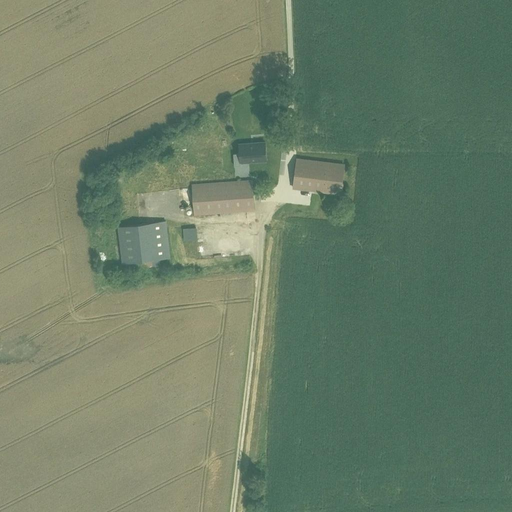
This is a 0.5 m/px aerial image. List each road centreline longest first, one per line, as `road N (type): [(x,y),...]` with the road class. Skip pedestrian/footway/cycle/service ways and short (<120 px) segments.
road 1 (track): [(233,511),(269,207),(288,187)]
road 2 (track): [(289,0),(288,187)]
